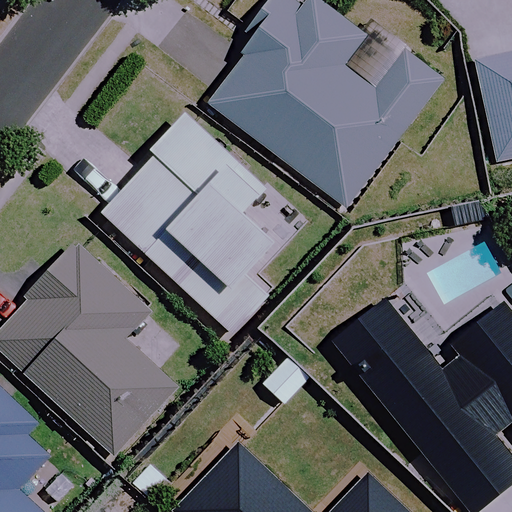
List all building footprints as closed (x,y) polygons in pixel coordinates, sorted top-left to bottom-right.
[(306,15),(285,0),(275,0),(246,40),(256,47),(209,110),(347,212),(443,81),(406,53),(375,95),(343,72),(365,42),(314,4),(306,15)] [(511,50),(483,56),(504,156),(511,154),(511,50)] [(266,192),(187,120),(101,214),(234,336),(269,298),(247,278),(274,247),(243,218),(266,192)] [(181,348),(78,251),(0,333),(0,349),(116,459),(177,394),(157,374),(181,348)] [(400,298),(348,338),(484,511),(511,488),(511,440),(503,430),(511,422),(511,300),(444,354),(400,298)] [(309,380),(289,360),(264,386),(285,406),(309,380)] [(31,426),(0,397),(0,511),(35,511),(19,496),(53,460),(25,433),(31,426)] [(337,511),(302,511),(239,451),(181,511),(182,511),(399,511),(367,481),(337,511)]
